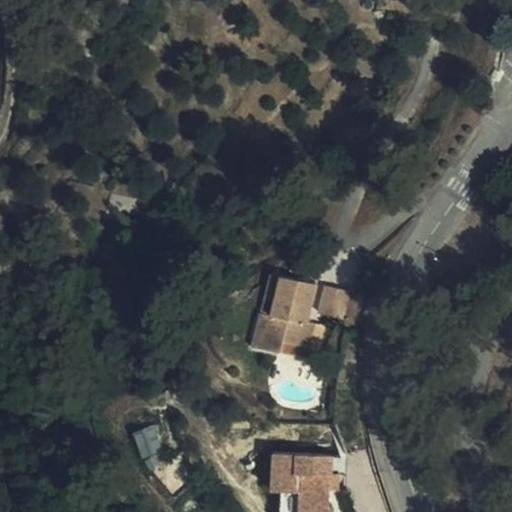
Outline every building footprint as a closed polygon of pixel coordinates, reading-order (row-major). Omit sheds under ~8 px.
[(271,314),(281,274),(271,271),(261,310),(271,314)] [(315,282),(281,274),(271,314),(261,310),(253,345),(281,351),(284,340),(308,346),(314,325),(314,321),(307,320),(315,282)] [(319,312),(343,319),(351,290),(325,284),(319,312)] [(325,327),(314,325),(308,346),(284,340),(281,351),(316,360),(325,327)] [(267,492),(277,493),(296,494),(295,511),(324,511),(326,493),(326,477),(328,459),(270,456),(267,492)] [(326,477),(326,493),(333,493),(334,477),(326,477)] [(275,511),(295,511),(296,494),(277,493),(275,511)]
